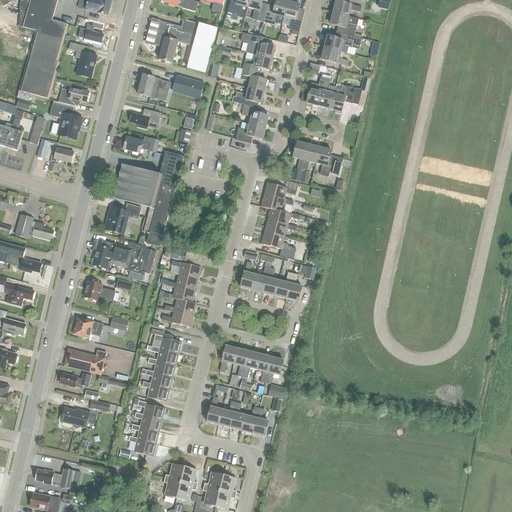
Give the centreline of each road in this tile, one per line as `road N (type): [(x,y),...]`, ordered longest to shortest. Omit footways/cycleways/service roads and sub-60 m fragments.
road 1 (residential): [(251,457),(200,438),(191,411),(254,163),(276,149),(316,0)]
road 2 (tertiary): [(8,511),(82,200)]
road 3 (tertiary): [(82,200),(135,0)]
road 4 (unknown): [(219,299),(283,316),(285,324),(273,346),(211,333)]
